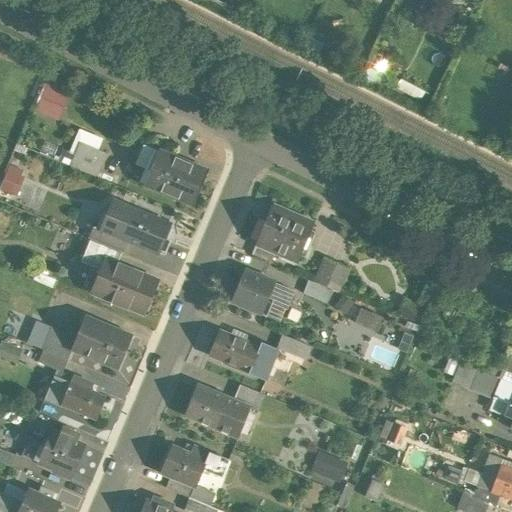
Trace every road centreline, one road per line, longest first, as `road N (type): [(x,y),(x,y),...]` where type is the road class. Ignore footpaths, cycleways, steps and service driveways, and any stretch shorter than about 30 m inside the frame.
road 1 (residential): [(258,143),(103,511)]
road 2 (residential): [(258,143),(0,12)]
road 3 (residential): [(511,271),(258,143)]
